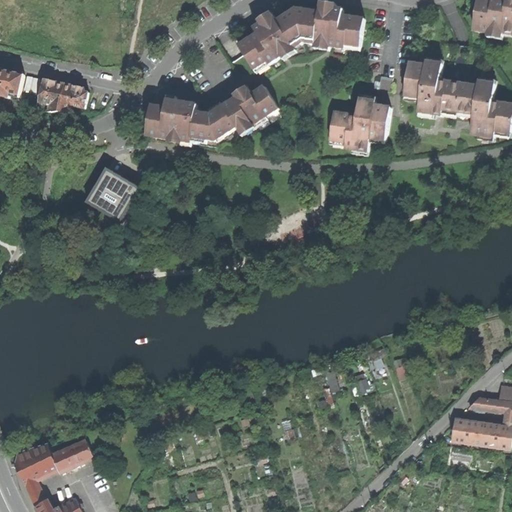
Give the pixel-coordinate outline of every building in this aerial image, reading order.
[(504,38),(504,33),(511,34),(511,0),(480,0),(475,31),(493,36),(504,38)] [(321,14),(299,10),(305,39),(317,41),(316,45),(347,50),(347,46),(362,48),(366,20),(344,16),(345,10),(328,8),(327,15),(321,14)] [(241,46),(256,70),(268,62),(271,66),(296,49),(294,46),(305,39),(299,10),(279,22),(273,26),(270,20),(256,29),(259,34),(241,46)] [(272,18),(270,20),(273,26),(279,22),(275,16),(272,18)] [(305,44),(316,45),(317,41),(305,39),(294,46),(296,49),(305,44)] [(407,97),(423,100),(421,113),(437,116),(438,110),(445,111),(476,116),(473,135),(496,139),(497,132),(511,134),(511,105),(495,103),(497,85),(490,84),(481,83),(480,88),(442,82),(445,65),(436,64),(428,63),(428,67),(412,64),(407,97)] [(12,96),(20,98),(25,76),(7,72),(0,70),(0,96),(11,99),(12,96)] [(374,90),(392,92),(394,78),(382,76),(381,81),(375,80),(374,90)] [(23,91),(31,92),(33,79),(27,78),(23,91)] [(32,91),(38,92),(41,80),(34,79),(32,91)] [(49,113),(60,113),(66,84),(55,82),(44,80),(40,103),(50,105),(49,113)] [(83,109),(86,109),(90,93),(85,92),(86,89),(77,87),(67,85),(61,113),(72,113),(74,107),(83,109)] [(238,100),(213,115),(217,142),(239,128),(242,134),(281,110),(267,87),(254,95),(251,91),(238,100)] [(371,107),(372,101),(361,100),(359,116),(336,113),(332,141),(347,144),(346,149),(370,153),(372,139),(388,142),(393,109),(377,106),(377,108),(371,107)] [(194,138),(217,142),(213,115),(199,113),(199,109),(192,108),(192,104),(183,103),(169,101),(168,108),(153,106),(148,137),(194,143),(194,138)] [(123,222),(128,225),(135,213),(130,210),(141,190),(109,171),(104,180),(96,175),(92,183),(89,188),(96,193),(90,203),(122,222),(123,222)] [(404,378),(412,376),(405,357),(399,359),(404,378)] [(331,374),(334,393),(343,391),(340,373),(331,374)] [(371,380),(361,383),(365,394),(375,390),(371,380)] [(455,441),(511,450),(511,447),(511,403),(511,404),(511,402),(511,392),(496,390),(494,401),(480,399),(471,408),(508,413),(505,428),(458,421),(456,431),(455,441)] [(289,441),(296,439),(294,430),(287,431),(289,441)] [(86,511),(87,511),(80,497),(60,507),(53,511),(48,502),(37,482),(60,471),(61,474),(95,459),(87,441),(76,446),(54,456),(49,444),(19,453),(15,463),(26,487),(36,509),(37,511),(86,511)]
